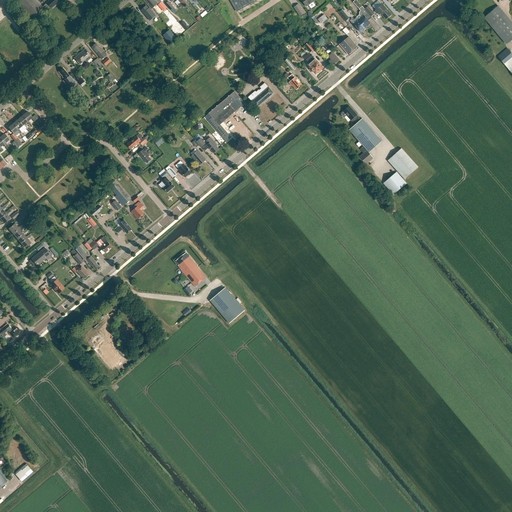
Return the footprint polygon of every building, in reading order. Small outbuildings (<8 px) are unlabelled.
[(51,8),(58,3),(56,0),(49,0),(47,3),(42,7),(36,0),(15,0),(32,19),(43,10),(44,11),(50,7),(51,8)] [(157,9),(154,5),(157,2),(154,0),(145,0),(145,1),(154,11),(157,9)] [(238,0),(231,0),(237,10),(242,7),(238,0)] [(356,0),(355,0),(353,2),(361,11),(360,12),(360,15),(357,17),(366,28),(368,26),(368,25),(370,23),(368,21),(372,18),(364,8),(356,0)] [(169,1),(166,4),(171,10),(174,7),(169,1)] [(158,5),(163,11),(166,8),(161,2),(158,5)] [(381,13),(386,19),(389,17),(391,16),(391,15),(382,4),(375,10),(379,15),(381,13)] [(146,6),(141,10),(144,13),(145,15),(149,19),(150,21),(152,19),(156,16),(149,8),(149,9),(146,6)] [(364,8),(372,18),(372,17),(371,16),(374,13),(368,6),(365,9),(364,8)] [(511,22),(498,6),(484,18),(507,44),(511,39),(511,22)] [(305,13),(301,8),(297,12),(300,17),(305,13)] [(342,10),(339,13),(346,21),(349,19),(342,10)] [(356,26),(360,32),(363,29),(364,30),(366,28),(357,17),(354,20),(351,19),(350,20),(355,27),(356,26)] [(180,24),(186,30),(189,28),(183,21),(180,24)] [(170,30),(164,36),(170,43),(176,38),(170,30)] [(349,37),(339,44),(349,55),(358,47),(349,37)] [(324,46),(328,50),(329,49),(332,52),(335,49),(329,42),(324,46)] [(304,46),(310,53),(314,49),(308,43),(304,46)] [(93,49),(104,61),(109,56),(102,49),(101,49),(98,45),(93,49)] [(511,54),(507,48),(498,57),(505,66),(511,59),(511,54)] [(92,57),(91,55),(85,49),(80,54),(79,55),(75,58),(80,65),(86,59),(88,61),(92,57)] [(339,60),(332,52),(328,56),(335,63),(339,60)] [(315,59),(314,58),(312,55),(306,61),(309,64),(308,65),(316,74),(322,68),(317,62),(315,59)] [(108,58),(102,62),(106,66),(111,62),(108,58)] [(102,65),(97,59),(93,62),(98,68),(102,65)] [(284,61),(293,71),(295,69),(287,59),(284,61)] [(272,64),(278,69),(282,65),(276,60),(272,64)] [(64,81),(67,85),(70,83),(73,80),(70,76),(63,68),(59,72),(63,77),(65,80),(64,81)] [(110,74),(106,77),(111,82),(115,79),(110,74)] [(296,77),(295,78),(293,74),(288,79),(291,82),(289,83),(292,86),(292,85),(296,90),(302,85),(299,82),(300,82),(296,77)] [(80,85),(84,82),(79,76),(75,79),(80,85)] [(47,88),(52,94),(57,90),(51,83),(46,87),(47,88)] [(252,102),(257,107),(273,93),(268,87),(264,83),(259,87),(261,89),(259,90),(258,90),(256,92),(255,91),(248,97),(252,101),(252,102)] [(52,94),(47,88),(42,92),(48,99),(53,95),(52,94)] [(235,91),(223,101),(234,113),(235,112),(236,113),(238,111),(237,110),(245,104),(235,91)] [(59,112),(66,106),(62,101),(55,107),(59,112)] [(212,118),(208,121),(226,142),(231,137),(220,125),(234,113),(223,101),(209,114),(212,118)] [(70,110),(66,106),(59,112),(63,116),(70,110)] [(359,158),(365,165),(373,158),(369,153),(382,141),(362,119),(361,120),(357,115),(349,106),(342,113),(341,113),(341,115),(343,117),(345,117),(347,115),(355,125),(349,130),(359,142),(356,144),(364,153),(359,158)] [(63,116),(67,121),(74,115),(70,110),(63,116)] [(27,112),(23,116),(28,122),(28,121),(31,119),(34,122),(36,120),(33,117),(32,117),(27,112)] [(74,115),(67,121),(71,125),(78,119),(74,115)] [(23,116),(18,120),(23,126),(23,125),(26,123),(29,126),(31,124),(28,121),(28,122),(23,116)] [(18,130),(19,129),(22,127),(25,130),(26,128),(23,125),(23,126),(18,120),(13,124),(18,130)] [(17,131),(20,134),(22,132),(19,129),(18,130),(13,124),(8,128),(13,134),(17,131)] [(4,134),(0,137),(0,138),(7,147),(8,146),(5,143),(9,140),(4,134)] [(13,134),(11,136),(19,146),(22,144),(13,134)] [(131,141),(127,144),(131,149),(137,144),(135,141),(137,140),(135,137),(131,140),(131,141)] [(217,145),(213,140),(210,137),(206,140),(209,143),(207,145),(214,153),(219,149),(217,146),(217,145)] [(197,142),(202,147),(205,143),(201,138),(197,142)] [(139,153),(147,163),(151,159),(149,157),(149,156),(146,152),(149,150),(146,147),(144,149),(139,153)] [(399,150),(398,151),(390,158),(407,177),(418,167),(409,157),(401,148),(399,150)] [(198,151),(192,156),(200,165),(206,160),(198,151)] [(88,165),(95,172),(100,168),(93,161),(88,165)] [(181,172),(185,177),(191,172),(187,167),(187,168),(183,163),(178,168),(181,172)] [(176,174),(171,167),(167,171),(173,177),(176,174)] [(383,183),(393,195),(406,184),(397,172),(383,183)] [(163,188),(167,192),(174,187),(170,182),(166,177),(162,181),(166,185),(163,188)] [(109,186),(116,195),(115,197),(123,206),(131,199),(115,180),(109,186)] [(122,207),(116,200),(112,204),(118,211),(122,207)] [(134,207),(136,209),(131,213),(132,214),(133,213),(137,219),(139,218),(143,214),(141,211),(145,208),(140,201),(136,205),(134,207)] [(0,218),(4,223),(10,218),(7,214),(10,212),(9,210),(5,213),(6,213),(0,218)] [(13,219),(19,214),(16,211),(11,216),(13,219)] [(93,227),(96,224),(90,218),(87,221),(93,227)] [(8,229),(13,234),(22,226),(21,225),(18,228),(15,225),(19,222),(17,220),(14,223),(14,224),(8,229)] [(115,229),(118,233),(123,229),(127,234),(132,230),(126,223),(124,220),(119,224),(120,225),(115,229)] [(13,234),(17,238),(26,230),(25,230),(22,233),(19,230),(23,227),(22,226),(13,234)] [(17,238),(21,243),(30,235),(29,234),(26,237),(23,234),(27,232),(26,230),(17,238)] [(21,243),(25,248),(31,243),(27,239),(31,236),(30,235),(21,243)] [(100,251),(103,254),(105,252),(111,247),(107,242),(108,241),(104,236),(100,239),(104,244),(100,247),(102,249),(100,251)] [(87,243),(89,244),(88,245),(93,250),(98,246),(94,240),(91,243),(89,241),(87,243)] [(41,243),(36,248),(39,251),(44,247),(41,243)] [(77,253),(81,256),(84,260),(85,260),(87,263),(88,262),(91,266),(91,265),(95,270),(99,267),(95,262),(91,256),(88,258),(88,257),(78,246),(74,250),(77,253)] [(35,263),(37,265),(46,258),(47,260),(52,256),(45,248),(32,259),(33,261),(32,261),(35,264),(35,263)] [(70,255),(66,250),(61,254),(65,259),(70,255)] [(181,270),(195,287),(206,277),(186,252),(176,261),(180,266),(180,267),(182,270),(181,270)] [(79,265),(83,261),(76,254),(72,257),(79,265)] [(81,276),(84,279),(88,275),(86,272),(86,271),(82,266),(76,271),(81,276)] [(51,284),(58,293),(64,288),(57,279),(57,280),(54,276),(49,280),(52,283),(51,284)] [(210,300),(230,323),(245,310),(225,287),(210,300)] [(189,308),(183,312),(186,316),(192,311),(189,308)] [(124,337),(127,322),(121,321),(118,336),(124,337)] [(20,331),(17,327),(16,328),(15,327),(12,330),(10,328),(11,328),(7,324),(0,329),(0,335),(0,336),(8,330),(9,332),(8,333),(13,339),(20,333),(19,332),(20,331)] [(93,348),(92,349),(108,369),(121,358),(105,338),(102,341),(98,336),(89,343),(93,348)] [(14,474),(19,481),(31,471),(25,464),(14,474)] [(11,492),(21,483),(19,481),(9,490),(11,492)]
